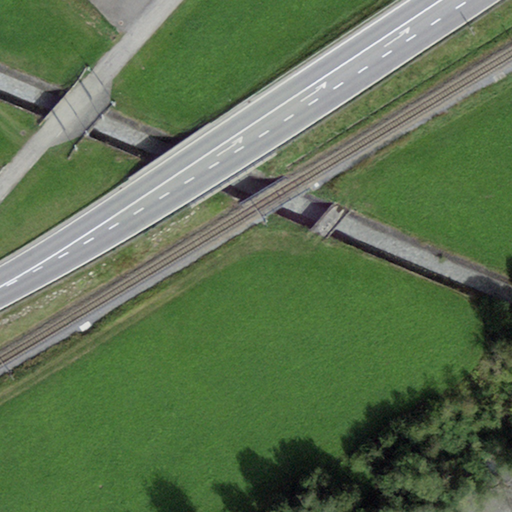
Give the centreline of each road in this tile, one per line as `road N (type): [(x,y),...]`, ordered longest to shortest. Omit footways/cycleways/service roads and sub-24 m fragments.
road 1 (primary): [(0,294),(462,0)]
road 2 (residential): [(0,192),(170,0)]
